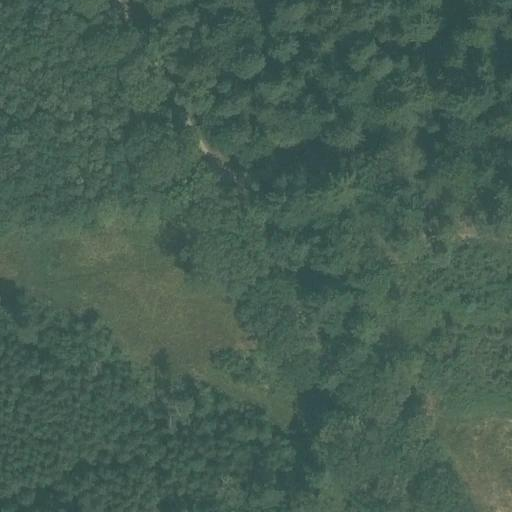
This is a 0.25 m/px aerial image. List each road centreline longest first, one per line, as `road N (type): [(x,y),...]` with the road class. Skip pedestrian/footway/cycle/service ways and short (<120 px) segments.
road 1 (track): [(441,511),(195,170)]
road 2 (track): [(511,137),(195,170)]
road 3 (track): [(195,170),(117,0)]
